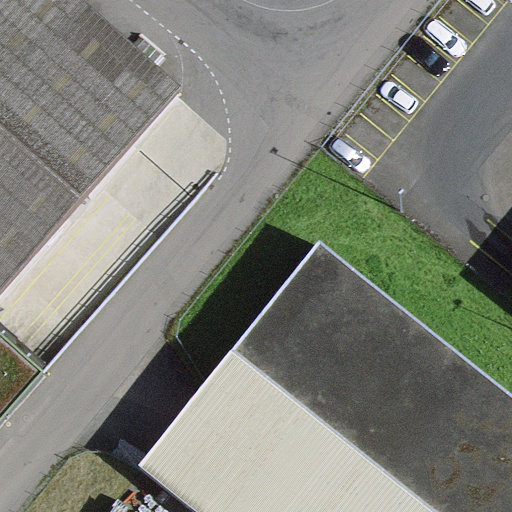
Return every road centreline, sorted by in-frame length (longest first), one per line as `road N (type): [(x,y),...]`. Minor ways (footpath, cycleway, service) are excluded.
road 1 (unclassified): [(304,117),(0,484)]
road 2 (unclassified): [(304,117),(162,0)]
road 3 (unclassified): [(399,0),(304,117)]
